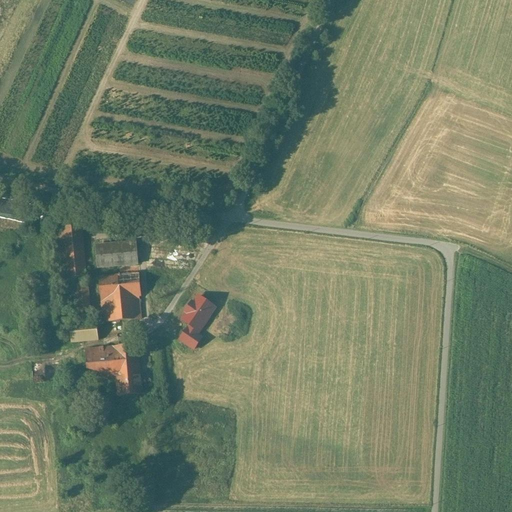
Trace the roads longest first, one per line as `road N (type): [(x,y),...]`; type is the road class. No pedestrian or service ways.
road 1 (unclassified): [(436,511),(453,267),(444,248),(234,220)]
road 2 (unclassified): [(332,0),(234,220)]
road 3 (unclassified): [(234,220),(0,178)]
road 4 (unknown): [(129,350),(197,310),(262,224)]
